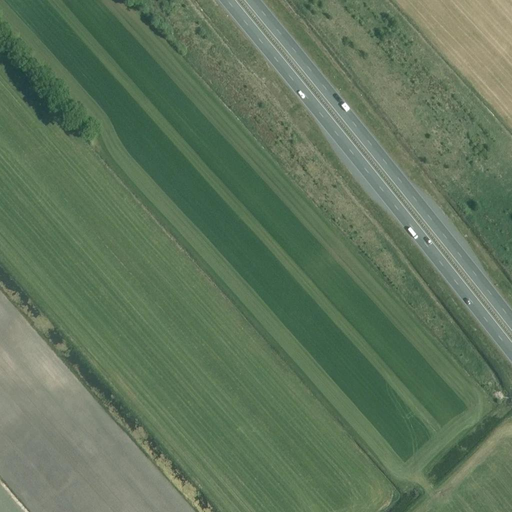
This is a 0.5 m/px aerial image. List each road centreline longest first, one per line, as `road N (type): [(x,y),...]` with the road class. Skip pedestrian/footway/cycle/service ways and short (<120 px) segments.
road 1 (trunk): [(225,0),(511,354)]
road 2 (trunk): [(511,322),(250,0)]
